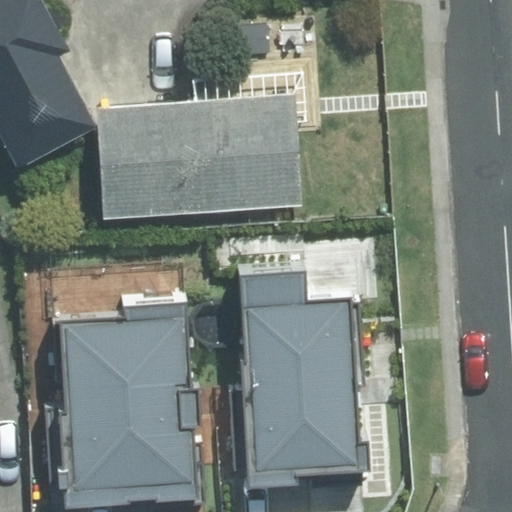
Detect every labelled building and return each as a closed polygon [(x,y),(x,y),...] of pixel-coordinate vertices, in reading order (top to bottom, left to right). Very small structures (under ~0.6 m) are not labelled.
[(0,0),(0,100),(27,153),(107,113),(70,41),(80,36),(61,0),(0,0)] [(305,85),(111,92),(116,203),(310,196),(305,85)] [(271,253),(167,257),(175,464),(298,459),(294,344),(275,345),(271,253)] [(87,336),(44,337),(46,416),(91,415),(87,336)] [(0,431),(8,429),(0,398),(0,431)]
